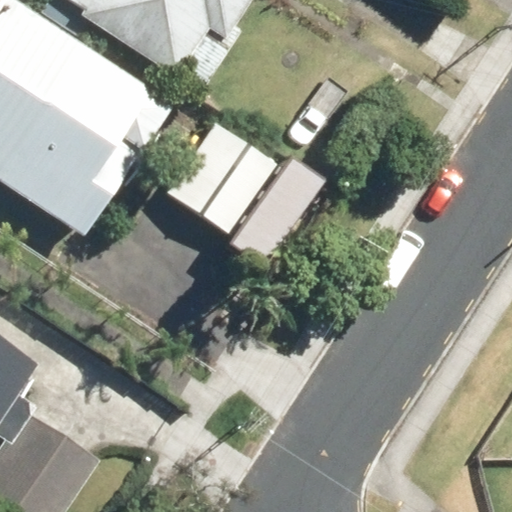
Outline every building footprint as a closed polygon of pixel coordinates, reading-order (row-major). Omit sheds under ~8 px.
[(8,0),(0,0),(0,185),(85,239),(172,102),(8,0)] [(73,0),(82,5),(72,21),(192,94),(250,0),(73,0)] [(268,190),(205,145),(172,192),(235,237),(268,190)] [(0,414),(36,360),(0,336),(0,414)] [(0,501),(16,511),(66,511),(101,462),(28,413),(0,453),(0,501)]
